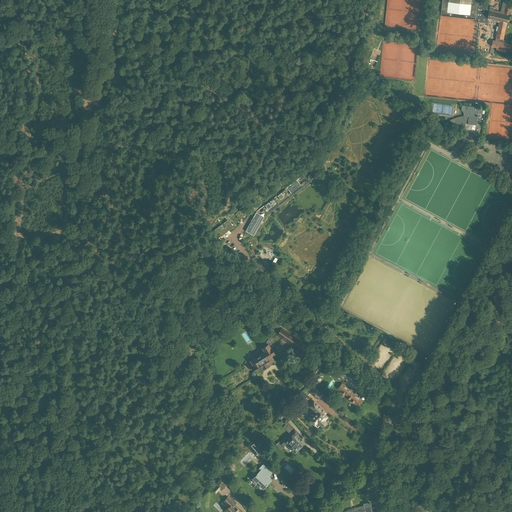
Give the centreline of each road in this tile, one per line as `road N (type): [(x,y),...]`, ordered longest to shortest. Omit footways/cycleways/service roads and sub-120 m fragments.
road 1 (residential): [(249,214),(237,238),(251,264),(399,392),(401,411)]
road 2 (unknown): [(265,371),(280,370),(279,382),(294,395),(336,353),(399,408)]
road 3 (unclassified): [(425,397),(446,375),(511,255)]
